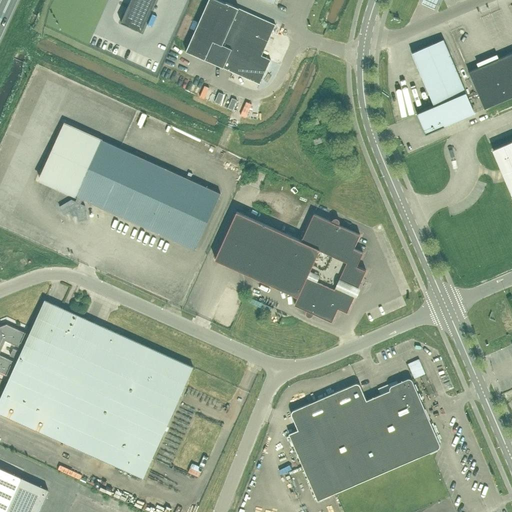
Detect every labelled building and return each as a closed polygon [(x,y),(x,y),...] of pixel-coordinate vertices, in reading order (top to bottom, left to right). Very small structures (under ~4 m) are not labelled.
[(131,0),(121,23),(142,32),(155,0),(131,0)] [(277,20),(233,0),(208,0),(186,52),(259,84),(268,65),(259,61),(277,20)] [(426,135),(475,113),(443,40),(412,53),(434,105),(416,113),(426,135)] [(511,52),(468,71),(467,71),(484,110),(485,110),(485,109),(511,97),(511,52)] [(196,78),(191,90),(201,94),(206,83),(196,78)] [(208,83),(204,95),(216,99),(215,100),(228,106),(233,93),(208,83)] [(148,131),(154,117),(147,114),(141,129),(148,131)] [(38,179),(76,195),(77,196),(75,201),(71,199),(59,206),(64,214),(69,211),(72,216),(77,215),(78,221),(87,219),(85,205),(81,203),(83,199),(195,250),(220,193),(101,139),(64,122),(38,179)] [(511,142),(493,150),(511,195),(511,142)] [(301,241),(237,211),(215,259),(298,297),(294,305),(306,310),(306,312),(306,314),(306,315),(308,317),(310,317),(311,316),(313,315),(313,313),(332,321),(338,308),(347,312),(366,270),(357,266),(363,252),(354,248),(360,235),(338,225),(339,223),(339,221),(339,219),(337,218),(335,218),(333,219),(332,220),(331,222),(314,214),(301,241)] [(276,296),(272,299),(278,306),(282,302),(276,296)] [(193,367),(44,300),(29,334),(6,324),(0,326),(0,371),(10,376),(0,398),(0,412),(143,477),(193,367)] [(263,304),(260,313),(273,318),(276,310),(263,304)] [(226,306),(224,311),(236,315),(238,310),(226,306)] [(409,378),(408,378),(407,378),(397,383),(396,381),(378,389),(380,394),(366,400),(360,386),(360,385),(359,384),(358,384),(357,383),(356,383),(355,383),(294,410),(293,410),(292,411),(292,412),(291,413),(291,414),(291,415),(298,430),(289,434),(317,500),(437,449),(439,447),(440,445),(440,444),(412,380),(411,379),(409,378)] [(235,424),(248,394),(243,392),(230,422),(235,424)] [(37,511),(47,490),(0,468),(0,511),(37,511)] [(78,473),(76,477),(102,487),(104,482),(78,473)] [(345,511),(341,496),(323,501),(326,511),(324,511),(323,511),(345,511)]
